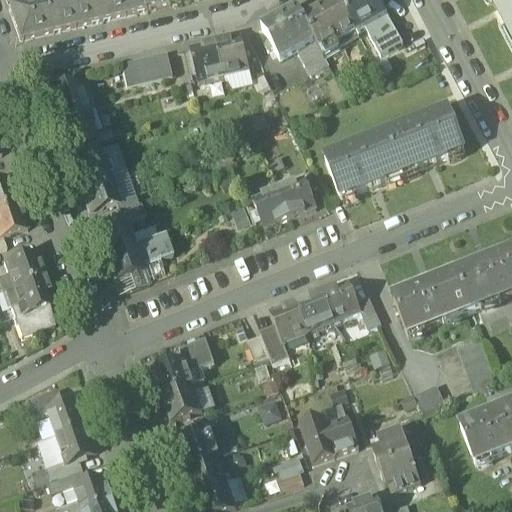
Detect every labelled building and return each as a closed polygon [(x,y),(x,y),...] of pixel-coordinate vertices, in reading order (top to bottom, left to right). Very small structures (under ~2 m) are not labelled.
[(67,0),(59,0),(49,3),(42,4),(50,38),(75,32),(67,0)] [(100,26),(93,0),(67,0),(75,32),(100,26)] [(93,0),(100,26),(125,20),(119,0),(93,0)] [(119,0),(125,20),(146,14),(142,0),(119,0)] [(142,0),(146,14),(169,9),(166,0),(142,0)] [(190,4),(188,0),(166,0),(169,9),(190,4)] [(375,0),(343,0),(337,4),(356,38),(363,35),(379,62),(403,49),(375,0)] [(511,0),(486,0),(490,7),(492,6),(502,25),(500,27),(511,50),(511,0)] [(50,38),(42,4),(35,6),(20,10),(19,8),(8,11),(8,12),(19,45),(50,38)] [(357,39),(356,38),(337,4),(303,23),(302,23),(314,45),(324,63),(341,53),(339,50),(357,39)] [(298,55),(314,45),(302,23),(303,23),(297,12),(261,33),(280,65),(298,55)] [(241,41),(216,47),(224,82),(250,76),(241,41)] [(298,55),(311,79),(328,69),(324,63),(314,45),(298,55)] [(199,88),(224,82),(216,47),(191,53),(199,88)] [(121,70),(126,92),(172,81),(167,59),(121,70)] [(46,98),(56,124),(87,113),(77,87),(46,98)] [(96,140),(87,113),(56,124),(65,151),(96,140)] [(326,163),(341,202),(463,155),(448,116),(326,163)] [(70,166),(79,192),(110,181),(101,155),(70,166)] [(120,207),(110,181),(79,192),(89,219),(120,207)] [(0,185),(0,214),(18,209),(8,182),(0,185)] [(305,183),(279,194),(290,225),(317,214),(305,183)] [(265,235),(290,225),(279,194),(252,204),(265,235)] [(120,207),(122,216),(141,209),(138,201),(120,207)] [(148,206),(141,209),(122,216),(125,223),(151,214),(148,206)] [(0,214),(0,244),(2,244),(27,235),(18,209),(0,214)] [(94,234),(103,260),(134,249),(125,223),(94,234)] [(163,238),(134,249),(139,260),(140,259),(148,263),(169,255),(163,238)] [(144,276),(139,260),(134,249),(103,260),(113,287),(144,276)] [(511,255),(457,279),(472,316),(511,299),(511,255)] [(4,268),(13,294),(44,283),(35,257),(4,268)] [(113,287),(117,300),(149,289),(144,276),(113,287)] [(409,342),(472,316),(457,279),(393,304),(409,342)] [(13,294),(19,309),(22,320),(45,312),(53,310),(44,283),(13,294)] [(349,287),(322,298),(334,329),(361,318),(357,309),(349,287)] [(0,298),(0,317),(2,323),(13,319),(11,312),(19,309),(13,294),(0,298)] [(308,339),(334,329),(322,298),(296,308),(308,339)] [(361,318),(368,335),(381,330),(369,304),(357,309),(361,318)] [(283,349),(308,339),(296,308),(270,319),(277,336),(282,350),(283,349)] [(52,333),(45,312),(22,320),(19,309),(11,312),(13,319),(21,343),(52,333)] [(277,336),(262,342),(270,361),(273,370),(289,364),(283,349),(282,350),(277,336)] [(256,367),(270,361),(262,342),(261,339),(247,345),(256,367)] [(461,348),(481,397),(500,388),(481,340),(461,348)] [(179,355),(182,363),(183,363),(188,377),(200,373),(214,367),(205,344),(179,355)] [(193,389),(188,377),(183,363),(182,363),(152,374),(161,401),(193,389)] [(205,385),(200,373),(188,377),(193,389),(205,385)] [(412,397),(424,423),(445,413),(433,387),(412,397)] [(202,416),(193,389),(161,401),(171,427),(202,416)] [(29,407),(37,429),(50,424),(47,416),(60,411),(55,398),(29,407)] [(262,426),(280,422),(277,404),(258,407),(262,426)] [(50,424),(56,442),(87,431),(78,405),(60,411),(47,416),(50,424)] [(511,411),(461,432),(477,471),(511,456),(511,411)] [(297,427),(312,469),(329,463),(318,431),(324,429),(320,419),(297,427)] [(318,431),(329,463),(357,453),(346,421),(324,429),(318,431)] [(97,458),(87,431),(56,442),(65,467),(65,469),(78,464),(97,458)] [(177,444),(186,471),(217,460),(218,459),(209,433),(177,444)] [(372,453),(378,472),(411,460),(402,433),(376,442),(380,450),(372,453)] [(227,486),(217,460),(186,471),(195,497),(227,486)] [(421,488),(411,460),(378,472),(385,491),(393,488),(396,496),(421,488)] [(54,471),(58,484),(82,475),(78,464),(65,469),(65,467),(54,471)] [(86,487),(82,475),(58,484),(63,496),(74,492),(73,491),(86,487)] [(276,485),(280,497),(303,489),(299,477),(276,485)] [(74,492),(80,511),(98,511),(114,507),(104,480),(86,487),(73,491),(74,492)] [(235,511),(227,486),(195,497),(200,511),(235,511)] [(347,510),(347,511),(379,511),(379,509),(376,500),(347,510)]
